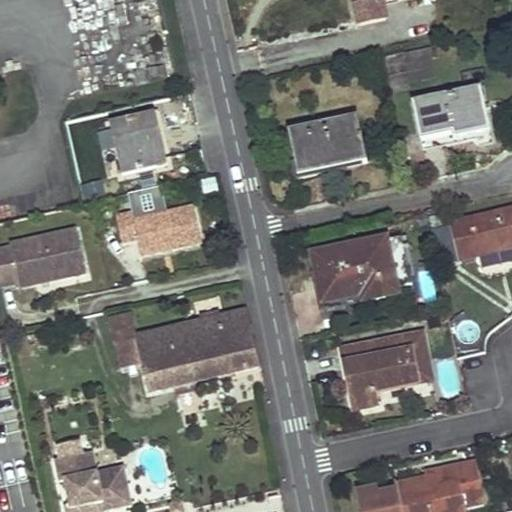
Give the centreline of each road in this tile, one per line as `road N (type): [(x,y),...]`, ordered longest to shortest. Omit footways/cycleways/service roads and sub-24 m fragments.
road 1 (residential): [(306,511),(203,0)]
road 2 (unknown): [(0,180),(41,154),(59,121),(52,0)]
